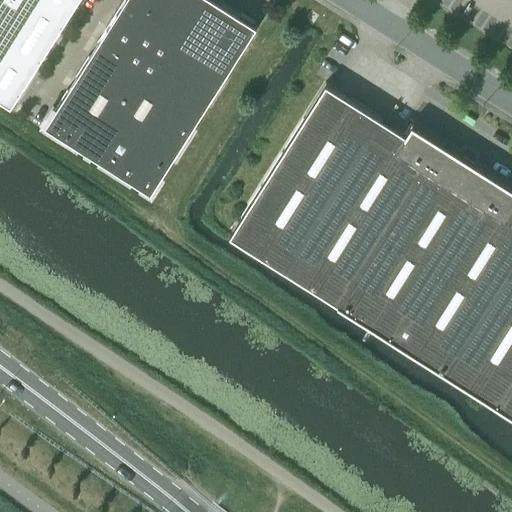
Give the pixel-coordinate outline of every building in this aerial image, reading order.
[(0,0),(0,93),(11,101),(74,0),(0,0)] [(122,0),(118,7),(172,42),(198,0),(122,0)] [(219,0),(198,0),(172,42),(224,74),(256,23),(219,0)] [(118,7),(99,37),(153,71),(172,42),(118,7)] [(153,71),(99,37),(56,105),(45,122),(55,128),(55,129),(150,189),(224,74),(172,42),(153,71)] [(511,184),(412,121),(405,132),(326,81),(230,232),(309,283),(309,284),(511,412),(511,410),(500,403),(511,384),(511,184)]
